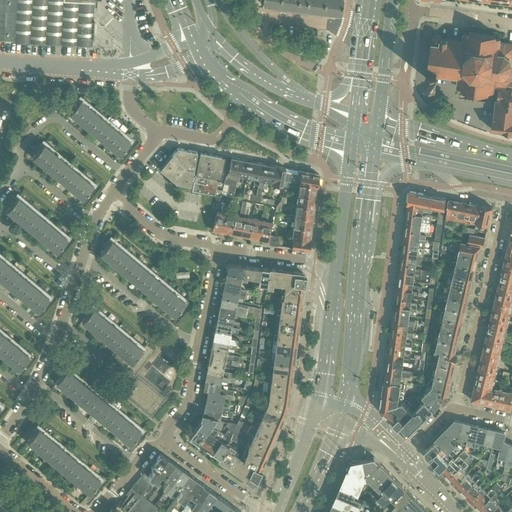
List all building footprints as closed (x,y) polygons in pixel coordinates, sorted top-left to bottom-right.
[(0,0),(0,20),(14,21),(13,39),(13,41),(91,45),(92,37),(93,23),(93,15),(94,6),(93,0),(0,0)] [(268,0),(280,28),(280,29),(281,30),(282,31),(282,32),(283,33),(285,33),(286,33),(287,33),(288,33),(289,32),(336,14),(336,13),(337,13),(338,12),(339,11),(339,10),(339,9),(340,0),(268,0)] [(427,67),(425,78),(436,79),(437,75),(458,77),(457,86),(461,87),(461,89),(461,93),(460,93),(460,95),(460,96),(461,96),(463,97),(463,95),(485,98),(484,99),(486,99),(487,99),(487,98),(488,97),(487,97),(488,92),(489,90),(491,91),(493,91),(493,90),(498,91),(497,100),(496,99),(493,118),(492,118),(491,129),(503,130),(503,131),(511,132),(511,88),(511,82),(511,79),(511,80),(511,78),(511,77),(511,43),(499,42),(500,37),(495,37),(496,34),(484,33),(469,31),(468,33),(464,32),(463,41),(441,38),(441,37),(439,35),(436,34),(433,36),(432,42),(431,42),(430,49),(428,62),(428,67),(427,67)] [(69,113),(81,123),(93,110),(80,99),(69,113)] [(81,123),(94,134),(105,120),(93,110),(81,123)] [(94,134),(106,144),(117,130),(105,120),(94,134)] [(117,130),(106,144),(119,154),(130,141),(117,130)] [(32,157),(45,167),(56,154),(44,143),(32,157)] [(190,185),(197,152),(177,148),(171,155),(159,169),(176,183),(190,185)] [(191,190),(204,193),(212,154),(210,154),(210,153),(199,151),(195,174),(191,190)] [(45,167),(57,178),(68,164),(56,154),(45,167)] [(212,154),(204,193),(220,196),(222,190),(216,189),(218,179),(220,180),(225,156),(221,155),(221,156),(212,154)] [(224,183),(221,194),(234,197),(237,181),(241,159),(236,158),(235,159),(230,158),(224,183)] [(237,181),(245,182),(249,161),(245,161),(244,160),(241,159),(237,181)] [(250,177),(254,178),(257,162),(253,162),(249,161),(245,182),(249,183),(250,177)] [(260,197),(262,186),(266,165),(262,164),(262,163),(257,162),(254,178),(253,184),(258,185),(256,195),(251,194),(251,195),(250,200),(259,201),(260,197)] [(57,178),(69,188),(80,174),(68,164),(57,178)] [(267,181),(272,181),(275,166),(270,165),(266,165),(262,186),(266,186),(267,181)] [(281,186),(282,181),(284,167),(275,166),(272,181),(271,184),(281,186)] [(290,182),(299,183),(317,186),(318,174),(284,167),(282,181),(287,181),(290,182)] [(80,174),(69,188),(82,198),(93,185),(80,174)] [(299,183),(297,194),(316,196),(317,186),(299,183)] [(407,203),(408,203),(424,205),(426,194),(409,191),(407,203)] [(297,194),(296,204),(313,207),(313,202),(315,201),(316,196),(297,194)] [(446,198),(426,194),(424,205),(431,206),(439,207),(444,208),(445,208),(446,198)] [(6,210),(18,220),(30,206),(18,196),(6,210)] [(451,218),(455,219),(459,201),(449,199),(448,199),(445,221),(450,222),(451,218)] [(231,233),(240,235),(246,206),(246,201),(242,201),(239,216),(234,215),(231,233)] [(455,219),(466,221),(470,203),(459,201),(455,219)] [(407,207),(406,211),(423,213),(423,209),(431,210),(431,206),(424,205),(408,203),(408,206),(407,207)] [(466,221),(476,223),(480,205),(473,203),(473,204),(470,203),(466,221)] [(296,204),(294,215),(313,217),(313,212),(312,211),(313,207),(296,204)] [(211,229),(221,231),(224,213),(226,206),(222,205),(220,212),(216,212),(211,229)] [(480,205),(476,223),(477,223),(476,228),(480,228),(480,230),(486,231),(492,207),(480,205)] [(18,220),(30,230),(42,217),(30,206),(18,220)] [(240,235),(249,236),(253,218),(246,217),(249,207),(246,206),(240,235)] [(407,217),(406,220),(430,223),(431,214),(423,213),(406,211),(406,215),(407,217)] [(221,231),(231,233),(234,215),(224,213),(221,231)] [(261,220),(258,238),(267,240),(271,222),(265,221),(267,215),(262,214),(261,220)] [(294,215),(293,225),(310,228),(311,223),(312,222),(313,217),(294,215)] [(30,230),(43,241),(54,227),(42,217),(30,230)] [(249,236),(258,238),(261,220),(253,218),(249,236)] [(404,228),(420,230),(429,231),(430,223),(406,220),(406,223),(405,224),(404,228)] [(293,225),(292,237),(310,239),(311,234),(310,232),(310,228),(293,225)] [(54,227),(43,241),(56,251),(67,238),(54,227)] [(404,234),(404,237),(425,240),(426,235),(420,234),(420,230),(404,228),(403,232),(404,234)] [(470,233),(467,243),(480,245),(483,246),(485,237),(474,234),(470,233)] [(277,245),(278,238),(277,236),(271,235),(270,237),(269,244),(277,245)] [(310,239),(292,237),(291,242),(288,242),(288,247),(309,249),(310,239)] [(402,241),(402,245),(418,247),(424,247),(424,248),(425,244),(425,240),(404,237),(404,240),(402,241)] [(100,253),(112,264),(124,250),(111,240),(100,253)] [(454,251),(459,252),(477,256),(480,245),(467,243),(453,240),(452,247),(455,247),(454,251)] [(402,250),(402,253),(423,256),(423,252),(424,247),(418,247),(402,245),(401,249),(402,250)] [(112,264),(125,274),(136,261),(124,250),(112,264)] [(458,256),(456,262),(475,266),(477,256),(459,252),(458,256)] [(400,258),(400,262),(416,264),(421,265),(422,261),(423,256),(402,253),(401,257),(400,258)] [(0,279),(0,280),(12,267),(0,256),(0,279)] [(125,274),(137,284),(148,271),(136,261),(125,274)] [(400,267),(400,270),(427,274),(427,270),(425,269),(416,268),(416,264),(400,262),(399,266),(400,267)] [(456,262),(454,274),(472,278),(475,266),(456,262)] [(258,278),(259,278),(260,267),(259,267),(227,263),(226,272),(227,272),(257,278),(258,278)] [(511,264),(504,263),(501,275),(511,277),(511,264)] [(0,280),(13,290),(24,277),(12,267),(0,280)] [(262,284),(266,285),(268,268),(260,267),(259,278),(257,294),(261,295),(261,290),(262,290),(262,284)] [(273,283),(280,284),(281,270),(268,268),(266,285),(266,287),(272,287),(273,283)] [(178,271),(177,276),(190,279),(192,271),(181,269),(181,272),(178,271)] [(284,284),(283,288),(303,290),(305,275),(302,275),(302,273),(281,270),(280,284),(284,284)] [(427,274),(400,270),(399,274),(398,275),(397,279),(414,281),(415,277),(424,278),(426,278),(427,274)] [(137,284),(149,294),(160,281),(148,271),(137,284)] [(225,280),(225,281),(240,284),(244,284),(245,285),(246,280),(256,282),(257,278),(227,272),(226,274),(225,275),(224,278),(225,280)] [(448,283),(451,284),(469,289),(472,278),(454,274),(453,275),(450,274),(448,283)] [(511,277),(501,275),(500,279),(500,278),(497,290),(511,293),(511,277)] [(13,290),(25,300),(36,287),(24,277),(13,290)] [(398,284),(397,288),(419,290),(421,290),(422,286),(413,285),(414,281),(397,279),(397,283),(398,284)] [(149,294),(161,305),(173,291),(160,281),(149,294)] [(240,284),(225,281),(224,282),(223,285),(224,286),(223,289),(247,293),(254,295),(255,291),(244,288),(244,284),(240,284)] [(447,289),(445,294),(467,299),(469,289),(451,284),(450,290),(447,289)] [(36,287),(25,300),(37,311),(49,297),(36,287)] [(283,288),(282,298),(301,301),(301,295),(303,295),(303,290),(283,288)] [(396,291),(395,296),(412,298),(412,294),(418,295),(419,290),(397,288),(397,291),(396,291)] [(222,297),(237,300),(241,301),(242,297),(247,298),(247,293),(223,289),(223,291),(221,292),(221,295),(222,296),(222,297)] [(511,300),(511,301),(511,299),(511,293),(497,290),(494,302),(511,306),(511,300)] [(173,291),(161,305),(174,315),(185,302),(173,291)] [(447,300),(446,306),(464,310),(467,299),(445,294),(444,300),(447,300)] [(396,301),(395,304),(417,307),(417,303),(411,302),(412,298),(395,296),(395,300),(396,301)] [(220,303),(220,305),(261,313),(261,309),(236,304),(237,300),(222,297),(222,298),(220,299),(220,301),(220,303)] [(281,298),(280,309),(300,311),(301,307),(300,306),(301,301),(282,298),(281,298)] [(511,311),(511,307),(511,306),(494,302),(491,314),(508,318),(510,310),(511,311)] [(393,308),(393,313),(410,315),(416,316),(416,311),(417,307),(395,304),(395,308),(393,308)] [(218,313),(218,314),(234,317),(234,313),(255,317),(254,321),(255,321),(260,322),(261,313),(220,305),(219,308),(218,309),(217,312),(218,313)] [(442,310),(440,316),(462,321),(464,310),(446,306),(445,311),(442,310)] [(81,321),(94,331),(105,318),(93,307),(81,321)] [(280,309),(278,319),(298,322),(299,316),(300,316),(300,311),(280,309)] [(135,319),(145,327),(152,318),(143,310),(135,319)] [(393,318),(393,321),(417,325),(418,320),(409,319),(410,315),(393,313),(392,317),(393,318)] [(217,320),(216,322),(238,326),(239,322),(233,321),(234,317),(218,314),(217,315),(216,318),(217,320)] [(505,329),(508,318),(491,314),(489,326),(507,330),(507,329),(505,329)] [(442,322),(441,327),(459,332),(462,321),(440,316),(439,321),(442,322)] [(94,331),(106,342),(118,328),(105,318),(94,331)] [(278,320),(277,329),(298,332),(298,328),(297,327),(298,322),(278,319),(276,319),(276,320),(278,320)] [(391,325),(391,329),(407,332),(408,328),(416,329),(417,325),(393,321),(392,325),(391,325)] [(215,330),(230,334),(231,330),(237,331),(238,326),(216,322),(216,324),(215,325),(214,328),(215,330)] [(506,334),(507,330),(489,326),(488,330),(485,342),(501,345),(504,334),(506,334)] [(436,335),(436,337),(457,342),(459,332),(441,327),(440,332),(437,332),(436,335)] [(106,342),(119,352),(130,338),(118,328),(106,342)] [(273,340),(276,340),(295,343),(296,337),(297,337),(298,332),(277,329),(276,338),(273,338),(273,339),(273,340)] [(391,335),(391,339),(412,341),(413,336),(407,336),(407,332),(391,329),(390,333),(391,335)] [(213,339),(234,343),(237,343),(238,339),(230,338),(230,334),(215,330),(215,331),(213,332),(213,335),(214,336),(213,339)] [(0,340),(0,354),(5,359),(16,345),(4,335),(0,340)] [(436,337),(434,342),(437,343),(436,349),(441,350),(454,353),(455,351),(457,342),(436,337)] [(130,338),(119,352),(131,362),(142,349),(130,338)] [(212,346),(212,347),(227,350),(228,346),(234,347),(234,343),(213,339),(213,341),(211,342),(211,345),(212,346)] [(389,342),(388,347),(405,349),(406,345),(412,345),(412,341),(391,339),(390,342),(389,342)] [(276,340),(274,350),(295,353),(296,349),(295,348),(295,343),(276,340)] [(499,352),(501,345),(485,342),(482,354),(500,358),(501,353),(499,352)] [(16,345),(5,359),(18,369),(29,356),(16,345)] [(210,353),(210,355),(238,361),(239,357),(226,354),(227,350),(212,347),(211,348),(210,349),(209,352),(210,353)] [(389,352),(389,355),(404,357),(405,352),(405,349),(388,347),(388,350),(389,352)] [(274,350),(273,360),(293,363),(293,358),(294,357),(295,353),(274,350)] [(441,350),(438,362),(454,366),(457,353),(454,353),(441,350)] [(482,354),(479,365),(495,369),(497,362),(499,362),(500,358),(482,354)] [(208,363),(208,364),(224,367),(224,363),(234,365),(237,365),(238,361),(210,355),(209,358),(208,359),(207,362),(208,363)] [(387,359),(386,364),(403,366),(403,361),(415,363),(415,358),(410,358),(404,357),(389,355),(388,358),(387,359)] [(273,360),(272,371),(292,374),(293,369),(292,369),(293,363),(273,360)] [(435,373),(435,374),(451,378),(454,366),(438,362),(437,369),(433,368),(432,373),(435,373)] [(207,370),(207,372),(235,377),(236,373),(223,371),(224,367),(208,364),(207,365),(206,368),(207,370)] [(387,369),(386,372),(412,375),(413,375),(413,371),(402,369),(403,366),(386,364),(386,367),(387,369)] [(495,369),(479,365),(476,377),(477,378),(476,381),(492,385),(495,369)] [(55,382),(68,392),(79,379),(66,369),(55,382)] [(272,371),(270,382),(290,384),(291,379),(292,378),(292,374),(272,371)] [(205,380),(220,384),(221,380),(234,382),(235,377),(207,372),(206,374),(205,376),(204,378),(205,380)] [(385,376),(384,380),(405,383),(406,383),(407,379),(412,380),(412,375),(386,372),(386,375),(385,376)] [(433,385),(432,386),(448,390),(451,378),(435,374),(432,373),(431,379),(434,380),(433,385)] [(68,392),(80,403),(92,389),(79,379),(68,392)] [(203,389),(208,390),(233,395),(233,391),(225,389),(219,388),(220,384),(205,380),(205,381),(203,382),(203,385),(204,387),(203,389)] [(243,388),(248,390),(252,382),(246,380),(243,388)] [(384,380),(380,409),(402,402),(405,383),(384,380)] [(270,382),(269,391),(290,394),(290,390),(289,389),(290,384),(270,382)] [(478,401),(482,387),(474,385),(471,400),(478,401)] [(495,390),(491,389),(482,387),(478,401),(497,406),(501,390),(502,385),(500,385),(499,389),(495,388),(495,390)] [(432,386),(423,394),(435,407),(437,405),(440,401),(441,401),(441,400),(448,394),(448,390),(432,386)] [(80,403),(92,413),(104,399),(92,389),(80,403)] [(208,390),(206,398),(223,401),(224,397),(232,399),(233,395),(208,390)] [(509,391),(501,390),(497,406),(510,409),(511,401),(511,399),(511,390),(509,390),(509,391)] [(269,391),(268,400),(287,406),(288,402),(288,399),(289,399),(290,394),(269,391)] [(416,408),(397,426),(406,435),(435,407),(423,394),(422,395),(421,396),(418,397),(419,398),(413,405),(416,408)] [(380,409),(397,426),(416,408),(413,405),(419,398),(418,397),(416,397),(402,402),(380,409)] [(206,398),(205,406),(227,411),(227,406),(222,405),(223,401),(206,398)] [(92,413),(105,423),(116,410),(104,399),(92,413)] [(268,400),(264,408),(284,416),(285,413),(285,411),(286,410),(287,406),(268,400)] [(205,406),(203,415),(216,418),(219,418),(220,414),(231,416),(232,412),(227,411),(205,406)] [(264,408),(260,418),(279,425),(281,421),(282,421),(284,416),(264,408)] [(105,423),(117,433),(128,420),(116,410),(105,423)] [(200,420),(194,429),(203,435),(207,430),(215,419),(216,418),(203,415),(201,414),(201,416),(200,420)] [(260,418),(256,427),(268,432),(275,435),(277,432),(276,431),(279,425),(260,418)] [(128,420),(117,433),(129,444),(141,430),(128,420)] [(205,447),(218,430),(224,421),(219,420),(210,432),(207,430),(203,435),(197,443),(201,446),(203,446),(205,447)] [(444,432),(451,438),(452,437),(455,434),(458,438),(459,436),(462,422),(455,420),(444,432)] [(462,422),(459,436),(463,437),(462,443),(466,444),(468,438),(467,438),(469,432),(471,424),(462,422)] [(229,426),(229,428),(227,431),(228,431),(232,432),(231,432),(231,433),(233,434),(233,432),(235,428),(237,424),(232,423),(230,427),(229,426)] [(468,438),(466,444),(474,446),(479,426),(471,424),(469,432),(467,438),(468,438)] [(252,437),(270,445),(272,440),(273,440),(275,435),(268,432),(256,427),(250,425),(246,432),(246,434),(252,437)] [(480,441),(484,442),(487,428),(479,426),(474,446),(479,447),(480,441)] [(27,441),(39,452),(51,438),(38,428),(27,441)] [(239,430),(235,428),(233,432),(233,434),(230,439),(240,444),(242,440),(236,437),(238,432),(239,430)] [(487,449),(491,450),(496,430),(487,428),(484,442),(488,443),(487,449)] [(188,437),(197,443),(203,435),(194,429),(188,437)] [(210,451),(212,452),(225,436),(225,435),(224,434),(218,430),(205,447),(205,448),(206,449),(208,451),(210,451)] [(497,445),(501,446),(503,440),(504,432),(496,430),(491,450),(488,460),(487,466),(491,469),(495,451),(497,445)] [(214,455),(218,458),(227,445),(225,443),(228,438),(228,437),(231,433),(231,432),(232,432),(228,431),(226,432),(225,435),(225,436),(212,452),(214,454),(214,455)] [(444,432),(435,440),(446,450),(448,452),(452,448),(456,452),(461,447),(462,447),(461,446),(459,444),(457,446),(449,440),(451,438),(444,432)] [(248,447),(249,447),(267,455),(269,451),(268,450),(270,445),(252,437),(248,447)] [(39,452),(52,462),(63,449),(51,438),(39,452)] [(425,454),(434,463),(446,450),(435,440),(425,450),(425,454)] [(501,463),(505,464),(510,444),(503,440),(501,446),(498,456),(502,457),(501,463)] [(218,458),(229,466),(237,454),(232,451),(234,447),(229,443),(227,445),(218,458)] [(511,464),(511,463),(511,444),(510,444),(505,464),(504,468),(503,473),(507,475),(508,475),(511,464)] [(249,447),(245,457),(263,464),(267,455),(249,447)] [(52,462),(64,472),(75,459),(63,449),(52,462)] [(434,463),(440,469),(452,457),(452,456),(448,452),(446,450),(434,463)] [(440,469),(448,477),(469,455),(465,451),(464,450),(463,450),(454,459),(452,457),(440,469)] [(141,475),(150,482),(167,459),(160,453),(150,467),(153,469),(148,477),(143,473),(141,475)] [(229,466),(238,473),(243,460),(241,459),(241,458),(237,454),(229,466)] [(448,477),(455,484),(467,472),(463,468),(473,459),(469,455),(448,477)] [(243,460),(238,473),(251,482),(253,479),(256,481),(263,464),(245,457),(243,460)] [(365,458),(361,459),(366,479),(369,478),(375,485),(382,479),(380,477),(387,470),(374,457),(367,458),(365,458)] [(486,466),(487,466),(488,460),(480,458),(479,461),(486,466)] [(64,472),(76,483),(87,469),(75,459),(64,472)] [(161,475),(164,477),(174,463),(167,459),(150,482),(144,490),(148,493),(156,482),(156,483),(161,475)] [(351,461),(344,479),(352,482),(351,485),(361,488),(365,479),(366,479),(361,459),(360,459),(359,460),(351,461)] [(162,487),(166,490),(181,468),(174,463),(164,477),(167,479),(162,487)] [(175,485),(178,487),(188,473),(181,468),(166,490),(161,497),(164,499),(175,485)] [(87,469),(76,483),(89,493),(100,479),(87,469)] [(455,484),(463,493),(483,473),(479,469),(471,476),(467,472),(455,484)] [(370,499),(382,488),(381,487),(393,476),(387,470),(380,477),(382,479),(375,485),(369,492),(370,499)] [(168,511),(170,511),(179,500),(194,478),(188,473),(178,487),(181,489),(166,510),(168,511)] [(463,493),(471,500),(483,488),(479,483),(486,476),(483,473),(463,493)] [(503,473),(500,477),(505,481),(509,484),(510,478),(506,477),(507,475),(503,473)] [(140,495),(144,490),(150,482),(141,475),(130,488),(140,495)] [(378,497),(381,500),(399,482),(393,476),(381,487),(382,488),(384,490),(378,497)] [(189,495),(192,497),(202,484),(194,478),(179,500),(183,503),(189,495)] [(340,486),(356,493),(358,494),(361,488),(351,485),(352,482),(344,479),(340,486)] [(391,497),(394,500),(405,488),(399,482),(381,500),(384,504),(391,497)] [(478,508),(498,489),(500,486),(496,483),(487,492),(483,488),(471,500),(478,508)] [(182,510),(185,511),(191,511),(193,509),(209,489),(202,484),(192,497),(182,510)] [(340,486),(337,494),(361,504),(366,506),(368,502),(363,500),(354,496),(356,493),(340,486)] [(153,511),(157,508),(140,495),(130,488),(126,493),(128,495),(119,506),(126,511),(153,511)] [(390,509),(392,511),(411,494),(405,488),(394,500),(396,502),(390,509)] [(191,511),(193,509),(196,511),(202,511),(212,499),(216,494),(209,489),(193,509),(191,511)] [(498,489),(478,508),(482,511),(489,511),(503,498),(499,494),(501,492),(498,489)] [(226,509),(224,511),(241,511),(217,494),(216,494),(212,499),(212,500),(213,501),(208,507),(209,508),(212,510),(215,505),(216,506),(218,504),(226,509)] [(337,494),(333,503),(348,510),(351,504),(359,508),(361,504),(337,494)] [(405,511),(418,500),(411,494),(392,511),(405,511)] [(504,511),(511,506),(508,504),(503,498),(489,511),(504,511)] [(405,511),(417,511),(423,506),(418,500),(405,511)] [(333,503),(329,511),(330,511),(347,511),(348,510),(333,503)]
